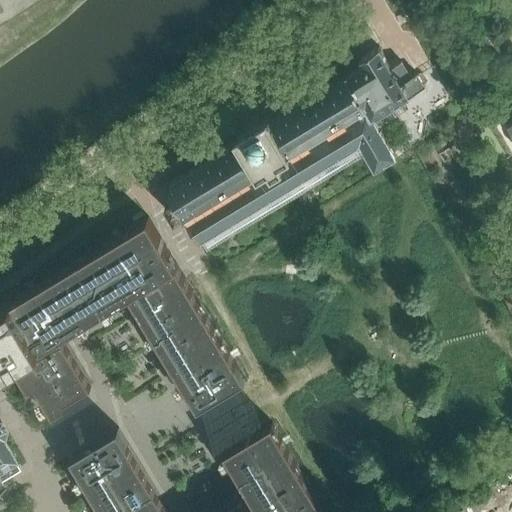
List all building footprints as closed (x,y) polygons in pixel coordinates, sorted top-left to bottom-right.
[(0,0),(0,15),(24,0),(0,0)] [(486,31),(470,42),(489,71),(504,60),(486,31)] [(326,86),(326,87),(320,91),(319,90),(317,92),(311,96),(310,96),(308,97),(308,98),(302,102),(301,101),(299,103),(293,107),(292,107),(290,108),(290,109),(284,113),(283,112),(281,113),(281,114),(274,118),(273,118),(272,118),(272,117),(271,114),(270,114),(269,114),(269,113),(266,115),(267,116),(260,120),(259,119),(257,121),(255,123),(250,126),(250,125),(247,126),(248,127),(241,131),(241,130),(238,132),(238,133),(238,134),(239,137),(240,136),(241,137),(240,137),(240,138),(239,138),(240,139),(233,143),(230,144),(231,145),(224,149),(224,148),(221,149),(222,150),(215,154),(215,153),(212,155),(213,156),(206,160),(205,159),(203,160),(204,161),(197,165),(196,164),(194,166),(195,167),(188,171),(187,170),(185,171),(186,172),(179,176),(178,175),(176,177),(177,178),(170,182),(169,181),(166,183),(167,185),(175,198),(189,219),(202,239),(361,143),(376,169),(397,156),(374,117),(400,102),(405,111),(406,110),(401,101),(426,86),(417,72),(411,76),(401,60),(392,66),(380,46),(360,58),(364,64),(348,74),(348,73),(344,75),(345,76),(338,80),(337,79),(336,80),(335,81),(336,81),(329,86),(328,85),(326,86)] [(14,297),(0,305),(0,370),(15,362),(18,367),(45,411),(93,383),(66,338),(63,333),(69,330),(124,297),(130,293),(136,302),(198,406),(215,396),(230,387),(247,377),(187,277),(179,264),(150,216),(14,297)] [(0,483),(2,482),(1,479),(19,468),(13,459),(15,458),(1,436),(2,435),(4,426),(0,418),(0,483)] [(96,442),(71,457),(104,511),(327,511),(273,422),(256,433),(225,451),(255,501),(250,504),(236,511),(171,511),(120,427),(96,442)]
